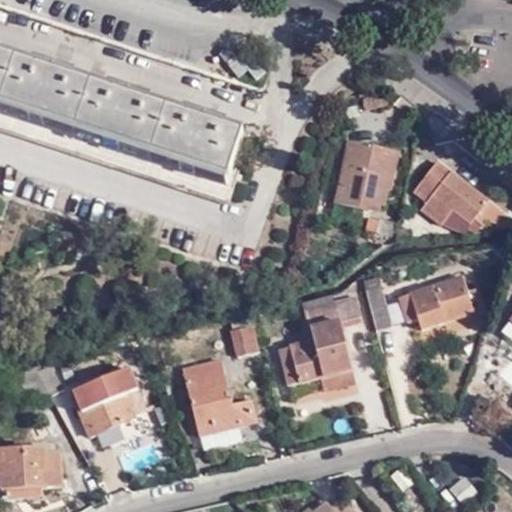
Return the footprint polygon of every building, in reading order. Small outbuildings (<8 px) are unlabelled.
[(0,52),(0,113),(33,124),(109,149),(188,175),(229,188),(247,133),(0,52)] [(331,202),(355,209),(357,201),(375,206),(378,189),(384,190),(393,152),(346,142),(331,202)] [(460,218),(476,231),(480,226),(488,233),(493,228),(507,231),(511,225),(511,222),(445,169),(423,197),(434,208),(429,215),(448,231),(460,218)] [(357,201),(355,209),(374,213),(375,206),(357,201)] [(448,231),(471,238),(476,231),(460,218),(448,231)] [(391,237),(394,222),(381,219),(378,234),(391,237)] [(367,289),(382,286),(380,278),(365,282),(367,289)] [(423,333),(474,315),(462,279),(398,301),(405,324),(418,319),(423,333)] [(367,289),(377,331),(392,328),(382,286),(367,289)] [(305,310),(335,302),(334,296),(304,303),(305,310)] [(325,376),(354,369),(344,325),(363,321),(357,297),(335,302),(305,310),(312,341),(282,348),(291,385),(325,376)] [(231,330),(252,326),(251,319),(229,324),(231,330)] [(252,326),(231,330),(230,330),(236,357),(258,352),(252,326)] [(232,405),(221,362),(183,371),(198,437),(256,423),(251,402),(232,405)] [(38,373),(34,364),(16,373),(34,408),(52,397),(38,373)] [(38,373),(52,397),(63,390),(51,366),(38,373)] [(358,385),(354,369),(325,376),(328,392),(358,385)] [(127,396),(138,391),(130,371),(71,395),(88,435),(111,426),(113,430),(137,420),(135,416),(127,396)] [(146,411),(138,391),(127,396),(135,416),(146,411)] [(0,488),(0,492),(60,490),(59,456),(0,458),(0,488)] [(451,485),(464,504),(479,492),(466,474),(451,485)] [(356,511),(345,499),(333,509),(328,503),(317,511),(356,511)]
